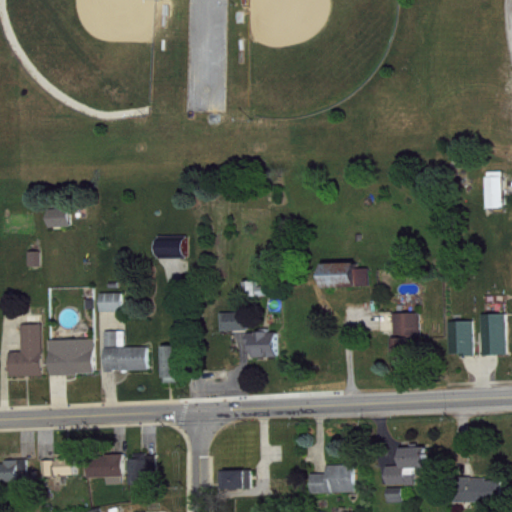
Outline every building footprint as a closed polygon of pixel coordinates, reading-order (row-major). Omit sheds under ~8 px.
[(494,185),(495,216),(511,216),(511,185),(494,185)] [(77,234),(76,216),(54,217),(55,235),(77,234)] [(160,234),(188,234),(188,257),(172,257),(161,257),(160,234)] [(193,265),(193,244),(165,245),(165,266),(193,265)] [(33,260),(34,275),(43,275),(43,260),(33,260)] [(364,271),(331,272),(331,296),(375,295),(375,276),(364,277),(364,271)] [(252,304),(282,303),(282,294),(264,295),(264,289),(251,290),(252,304)] [(128,301),(106,301),(107,320),(129,319),(128,301)] [(227,321),(227,339),(253,339),(253,320),(227,321)] [(401,368),(428,367),(427,321),(400,322),(401,368)] [(511,362),(511,321),(489,323),(490,363),(511,362)] [(455,329),(456,364),(481,363),(480,329),(455,329)] [(49,332),(28,333),(28,360),(16,360),(17,385),(50,384),(49,332)] [(131,339),(111,339),(112,379),(156,378),(155,355),(131,355),(131,339)] [(284,365),(284,340),(254,340),(254,354),(259,353),(259,366),(284,365)] [(164,345),(180,345),(182,377),(180,377),(180,382),(167,382),(167,377),(165,377),(164,345)] [(102,383),(102,347),(56,348),(57,383),(102,383)] [(394,493),(421,493),(421,480),(434,479),(434,454),(408,455),(408,474),(393,474),(394,493)] [(136,467),(136,493),(162,493),(162,462),(142,462),(142,467),(136,467)] [(130,463),(95,463),(95,486),(113,486),(113,493),(130,492),(130,463)] [(64,467),(64,468),(49,469),(50,486),(84,484),(83,466),(64,467)] [(3,491),(35,490),(34,468),(2,469),(3,491)] [(333,473),(333,481),(319,482),(319,502),(361,501),(361,472),(333,473)] [(258,497),(258,478),(226,479),(227,497),(258,497)] [(464,510),(509,509),(508,486),(464,487),(464,510)] [(394,511),(409,510),(408,496),(393,496),(394,511)]
